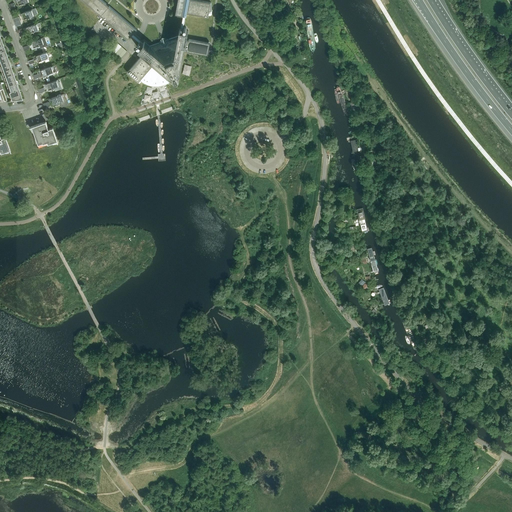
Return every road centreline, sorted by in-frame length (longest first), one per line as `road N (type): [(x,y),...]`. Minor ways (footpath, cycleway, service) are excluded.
road 1 (unclassified): [(511,459),(422,402),(322,281),(312,252),(325,160),(321,122),(301,83),(232,0)]
road 2 (motorway): [(418,0),(511,130)]
road 3 (residential): [(0,108),(27,105),(33,94),(0,0)]
road 4 (trunk): [(511,114),(431,0)]
